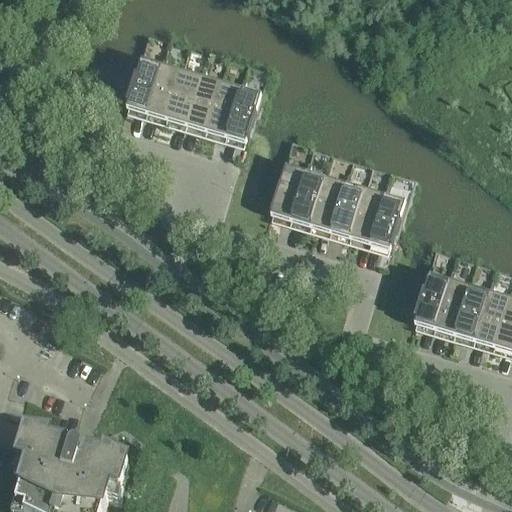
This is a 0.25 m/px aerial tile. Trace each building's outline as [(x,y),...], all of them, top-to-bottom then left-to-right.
[(128,114),(138,117),(140,110),(151,113),(163,73),(164,73),(168,61),(165,60),(161,73),(142,68),(128,114)] [(179,122),(190,125),(202,85),(204,85),(207,73),(204,72),(200,85),(182,80),(168,126),(177,129),(179,122)] [(164,74),(164,73),(163,73),(151,113),(161,116),(159,123),(168,126),(182,80),(164,74)] [(240,97),(222,92),(208,138),(217,140),(219,133),(230,137),(242,96),(243,97),(247,84),(244,84),(240,97)] [(190,125),(201,128),(199,135),(208,138),(222,92),(203,86),(204,85),(202,85),(190,125)] [(241,140),(239,147),(248,149),(262,103),(243,98),(243,97),(242,96),(230,137),(241,140)] [(274,216),(272,221),(282,224),(284,217),(295,220),(307,180),(308,181),(312,168),(309,167),(305,181),(286,175),(280,193),(278,201),(274,216)] [(326,187),(312,233),(322,236),(324,229),(334,232),(346,192),(348,192),(351,180),(348,179),(344,192),(326,187)] [(307,180),(295,220),(305,223),(303,230),(312,233),(326,187),(308,182),(308,181),(307,180)] [(366,199),(352,245),(361,247),(363,240),(374,244),(386,203),(387,204),(388,201),(391,192),(388,191),(384,204),(366,199)] [(346,192),(334,232),(345,235),(343,242),(352,245),(366,199),(347,193),(348,192),(346,192)] [(386,203),(374,244),(385,247),(383,254),(392,256),(394,252),(395,249),(398,237),(399,233),(401,229),(406,210),(407,207),(388,201),(387,204),(386,203)] [(452,289),(455,277),(452,276),(448,289),(429,283),(416,329),(426,332),(428,325),(438,329),(450,288),(452,289)] [(495,288),(492,287),(488,301),(470,295),(456,341),(465,344),(467,337),(478,340),(490,300),(491,301),(495,288)] [(451,290),(452,289),(450,288),(438,329),(449,332),(447,339),(456,341),(470,295),(451,290)] [(491,301),(490,300),(478,340),(489,343),(487,350),(496,353),(509,307),(491,301)] [(511,307),(509,307),(496,353),(505,356),(507,349),(511,350),(511,307)] [(106,511),(108,507),(121,510),(122,498),(122,497),(129,471),(108,460),(106,466),(93,462),(92,459),(92,457),(90,454),(89,452),(87,450),(85,449),(82,448),(80,447),(77,446),(74,447),(72,447),(69,448),(67,449),(65,451),(63,453),(50,449),(52,444),(28,442),(20,467),(19,467),(14,478),(26,482),(17,511),(16,511),(106,511)]
